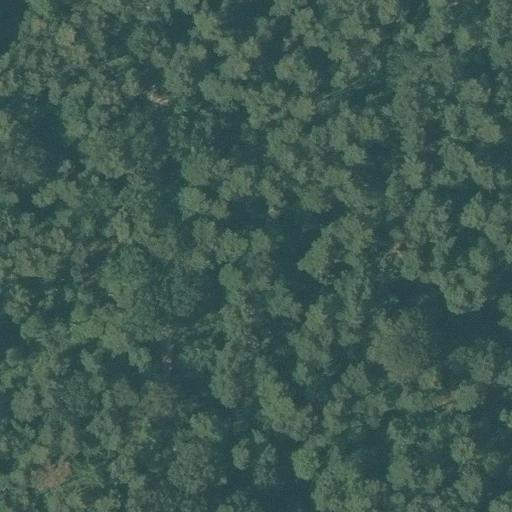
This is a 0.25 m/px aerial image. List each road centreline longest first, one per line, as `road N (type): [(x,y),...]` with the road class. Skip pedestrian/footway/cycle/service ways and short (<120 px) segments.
road 1 (track): [(187,511),(143,0)]
road 2 (track): [(89,135),(420,0)]
